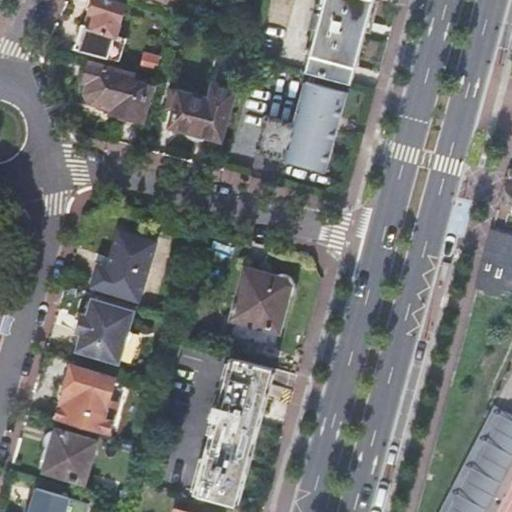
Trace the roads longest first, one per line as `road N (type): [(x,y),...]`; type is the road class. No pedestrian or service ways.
road 1 (primary): [(354,511),(493,0)]
road 2 (residential): [(43,155),(382,246)]
road 3 (primary): [(382,246),(311,511)]
road 4 (primary): [(447,0),(382,246)]
road 5 (residential): [(19,181),(38,245),(0,404)]
